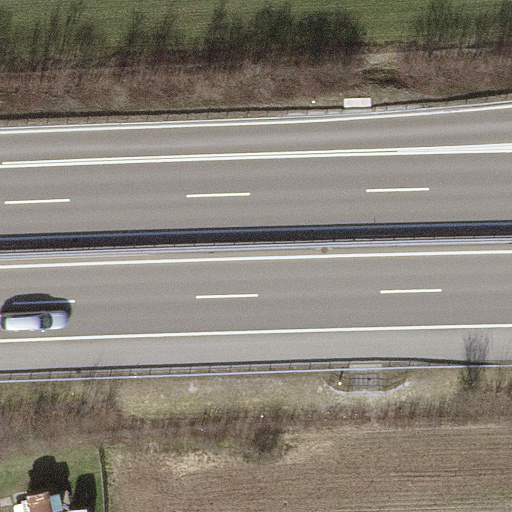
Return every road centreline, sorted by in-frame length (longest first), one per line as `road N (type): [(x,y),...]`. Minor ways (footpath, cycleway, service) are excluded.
road 1 (motorway): [(511,131),(0,187)]
road 2 (motorway): [(0,305),(511,290)]
road 3 (motorway): [(511,188),(0,203)]
